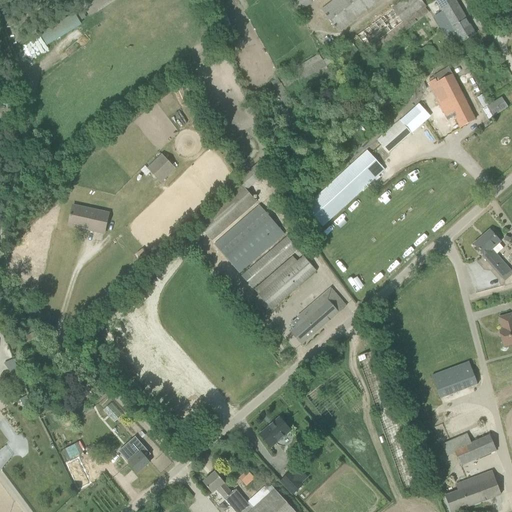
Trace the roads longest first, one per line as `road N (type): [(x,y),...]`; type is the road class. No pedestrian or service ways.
road 1 (unclassified): [(129,511),(448,237)]
road 2 (unclassified): [(511,475),(448,237)]
